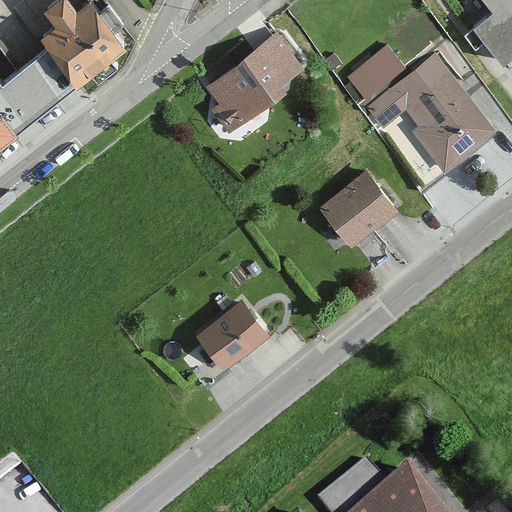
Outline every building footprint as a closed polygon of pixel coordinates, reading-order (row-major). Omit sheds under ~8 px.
[(42,45),(75,89),(136,43),(104,0),(91,0),(80,9),(73,0),(65,0),(47,14),(60,32),(42,45)] [(511,0),(478,0),(485,9),(464,26),(502,74),(511,65),(511,0)] [(197,98),(232,135),(306,66),(271,29),(197,98)] [(350,71),(368,94),(409,62),(391,39),(350,71)] [(0,143),(75,89),(42,45),(2,75),(0,72),(0,143)] [(362,108),(420,186),(493,132),(435,54),(362,108)] [(317,203),(352,245),(391,213),(400,205),(365,163),(317,203)] [(269,329),(242,296),(196,333),(224,366),(269,329)] [(288,511),(447,511),(407,462),(345,511),(300,511),(296,506),(288,511)]
